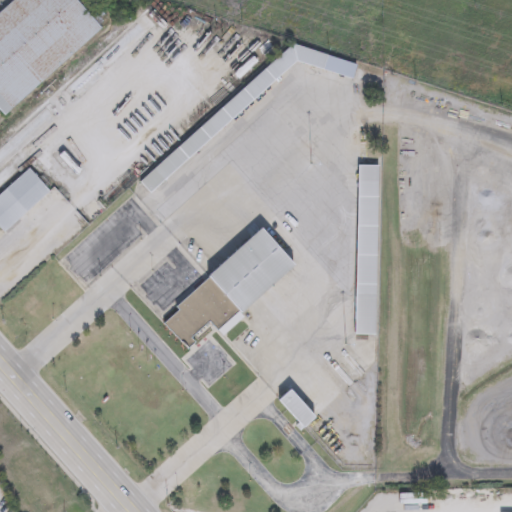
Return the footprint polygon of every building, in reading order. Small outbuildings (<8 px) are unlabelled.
[(74,0),(101,31),(1,116),(0,114),(0,10),(11,0),(74,0)] [(294,62),(220,127),(218,125),(204,121),(291,45),(353,63),(357,67),(353,79),(294,62)] [(186,157),(150,193),(139,182),(176,146),(186,157)] [(376,166),(375,335),(354,335),(355,165),(376,166)] [(3,233),(0,229),(0,192),(28,169),(49,193),(3,233)] [(292,266),(237,313),(242,319),(221,337),(214,329),(187,352),(157,317),(260,229),(292,266)] [(286,411),(296,402),(312,419),(302,428),(286,411)]
